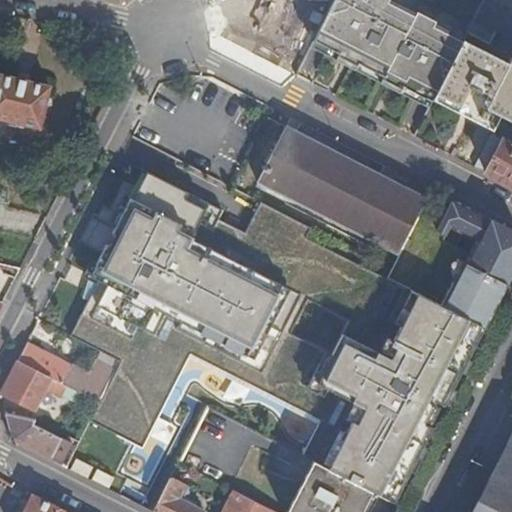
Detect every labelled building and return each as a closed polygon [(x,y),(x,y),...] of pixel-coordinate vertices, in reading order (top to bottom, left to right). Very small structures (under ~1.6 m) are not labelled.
[(435,97),(461,46),(371,0),(333,0),(314,40),(433,101),(435,97)] [(511,122),(511,0),(484,0),(474,21),(511,39),(511,57),(506,69),(461,46),(435,97),(497,128),(503,117),(511,122)] [(0,119),(9,122),(17,123),(39,129),(49,87),(0,75),(0,119)] [(433,101),(431,104),(493,135),(497,128),(435,97),(433,101)] [(319,214),(347,159),(286,127),(258,182),(319,214)] [(511,144),(493,135),(474,168),(511,187),(511,144)] [(392,181),(347,159),(319,214),(399,255),(425,206),(428,200),(409,190),(392,181)] [(166,311),(222,205),(177,181),(174,186),(136,166),(107,220),(113,224),(65,316),(142,357),(166,311)] [(412,182),(396,174),(392,181),(409,190),(412,182)] [(414,293),(448,310),(484,328),(511,275),(511,230),(454,200),(446,216),(425,206),(387,279),(392,282),(414,293)] [(468,362),(484,328),(448,310),(431,343),(468,362)] [(61,361),(27,343),(19,360),(73,389),(78,377),(81,379),(84,373),(79,370),(76,375),(69,371),(70,369),(59,364),(61,361)] [(73,389),(19,360),(2,393),(34,410),(46,388),(58,395),(58,396),(63,399),(65,393),(70,395),(73,389)] [(77,447),(92,417),(98,406),(87,400),(68,437),(71,439),(70,443),(77,447)] [(247,428),(207,408),(179,462),(199,473),(233,491),(257,503),(285,448),(247,428)] [(13,440),(61,465),(69,450),(58,445),(61,439),(35,425),(35,419),(7,414),(13,440)] [(511,511),(511,434),(508,443),(511,445),(511,448),(484,502),(503,511),(511,511)] [(511,448),(511,445),(508,443),(478,500),(484,502),(511,448)] [(153,511),(202,511),(182,501),(188,488),(190,489),(199,473),(179,462),(153,511)] [(362,511),(372,492),(318,465),(293,511),(362,511)] [(396,501),(404,485),(388,477),(378,495),(395,504),(396,501)] [(274,511),(257,503),(233,491),(221,511),(274,511)] [(65,511),(33,495),(24,511),(65,511)] [(503,511),(484,502),(478,500),(474,507),(471,511),(503,511)]
